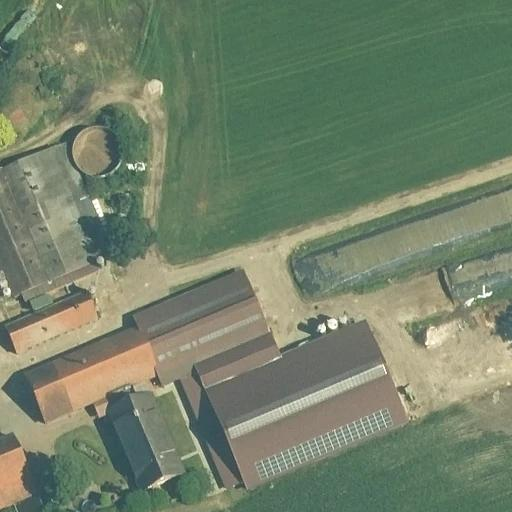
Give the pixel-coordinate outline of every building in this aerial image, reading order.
[(72,148),(0,176),(0,244),(24,305),(106,272),(81,209),(94,204),(72,148)] [(146,327),(156,351),(267,306),(253,271),(142,316),(146,327)] [(95,293),(14,326),(24,352),(105,319),(95,293)] [(267,306),(156,351),(166,374),(170,384),(205,369),(281,338),(267,306)] [(290,360),(214,391),(254,488),(412,423),(372,326),(290,360)] [(30,375),(49,421),(166,374),(156,351),(146,327),(30,375)] [(214,391),(290,360),(281,338),(205,369),(214,391)] [(160,398),(116,415),(147,495),(191,478),(160,398)] [(20,442),(0,449),(0,511),(8,511),(43,499),(20,442)]
